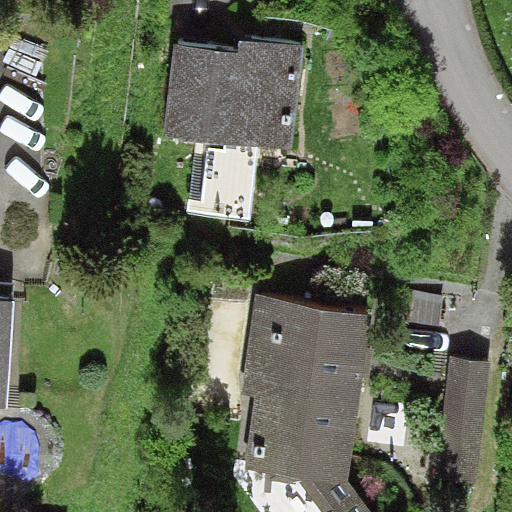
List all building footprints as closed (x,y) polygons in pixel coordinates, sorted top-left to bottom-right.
[(242,47),(175,40),(166,124),(228,131),(224,165),(206,163),(201,204),(246,209),(255,133),(293,137),(305,40),(244,33),(242,47)] [(14,289),(0,287),(0,395),(7,396),(14,289)] [(402,288),(399,317),(435,320),(438,291),(402,288)] [(375,304),(252,292),(239,387),(259,390),(248,457),(298,465),(330,511),(380,511),(346,469),(375,304)] [(490,354),(453,350),(440,469),(478,473),(490,354)]
